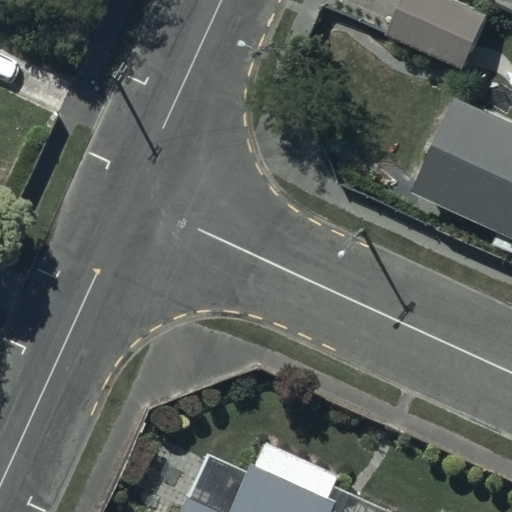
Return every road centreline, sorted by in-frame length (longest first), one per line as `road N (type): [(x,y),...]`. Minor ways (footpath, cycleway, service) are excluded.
road 1 (residential): [(135,204),(511,373)]
road 2 (tertiary): [(0,501),(135,204)]
road 3 (tertiary): [(135,204),(225,0)]
